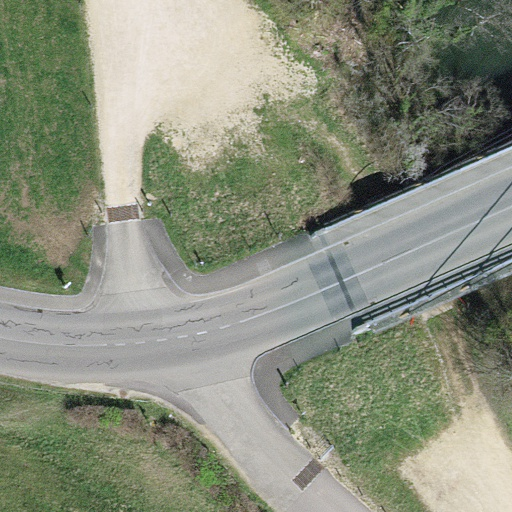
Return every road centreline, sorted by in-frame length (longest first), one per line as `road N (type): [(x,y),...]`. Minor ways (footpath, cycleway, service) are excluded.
road 1 (secondary): [(163,337),(288,301),(511,204)]
road 2 (track): [(163,337),(122,241),(98,0)]
road 3 (unclassified): [(334,511),(266,453),(163,337)]
road 4 (secondary): [(0,332),(40,340),(163,337)]
